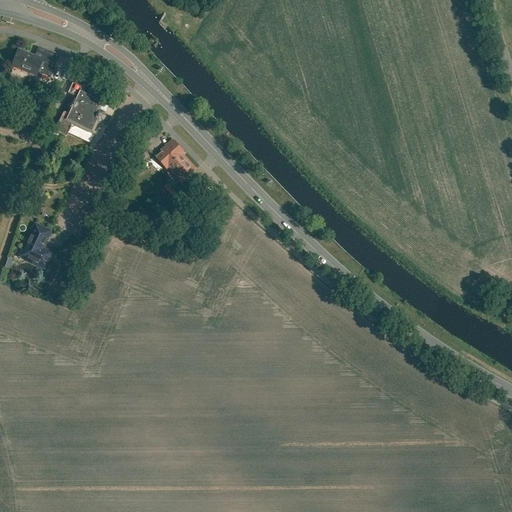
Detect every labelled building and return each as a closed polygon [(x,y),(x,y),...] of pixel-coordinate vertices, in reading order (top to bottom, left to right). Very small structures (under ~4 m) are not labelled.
[(158,24),(164,31),(167,26),(170,21),(163,14),(161,18),(158,24)] [(151,35),(148,40),(155,48),(158,42),(151,35)] [(20,51),(13,67),(36,76),(37,73),(50,78),(59,56),(38,48),(34,57),(20,51)] [(63,112),(54,132),(66,138),(72,125),(92,134),(97,124),(98,124),(99,124),(99,123),(102,122),(105,117),(104,113),(104,112),(99,110),(103,102),(82,92),(83,88),(73,84),(68,94),(75,97),(74,98),(73,98),(69,100),(67,105),(68,109),(68,110),(69,110),(67,114),(63,112)] [(173,141),(155,158),(165,169),(168,167),(182,182),(195,171),(181,155),(183,153),(173,141)] [(203,193),(210,187),(201,178),(195,184),(203,193)] [(177,195),(167,184),(160,191),(170,201),(177,195)] [(43,251),(44,249),(42,245),(48,233),(35,226),(21,256),(44,267),(50,254),(43,251)]
